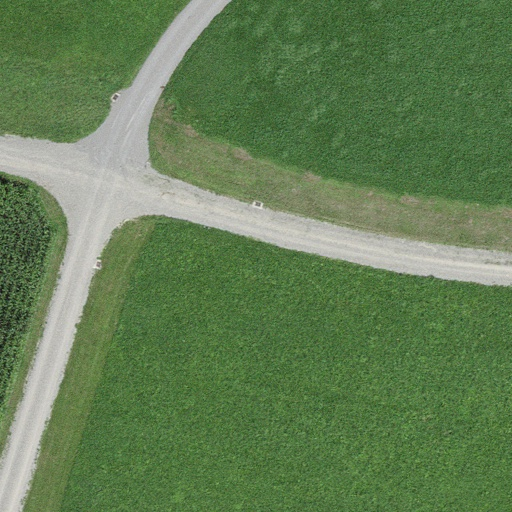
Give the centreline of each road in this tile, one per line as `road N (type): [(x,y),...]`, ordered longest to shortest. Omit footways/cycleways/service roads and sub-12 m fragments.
road 1 (track): [(0,148),(511,258)]
road 2 (track): [(21,511),(114,174)]
road 3 (track): [(232,0),(114,174)]
